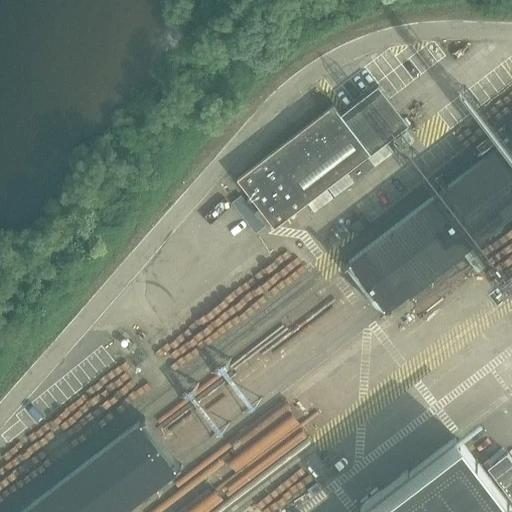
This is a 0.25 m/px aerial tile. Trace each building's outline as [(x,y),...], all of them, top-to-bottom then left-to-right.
[(410,124),(380,86),(341,115),(333,105),(237,179),(274,228),(410,124)] [(511,135),(344,264),(382,314),(511,213),(511,135)] [(357,234),(365,228),(359,220),(350,226),(357,234)] [(122,511),(182,466),(144,417),(19,511),(122,511)] [(511,511),(511,509),(454,434),(353,511),(511,511)] [(511,461),(506,454),(487,469),(511,500),(511,461)]
